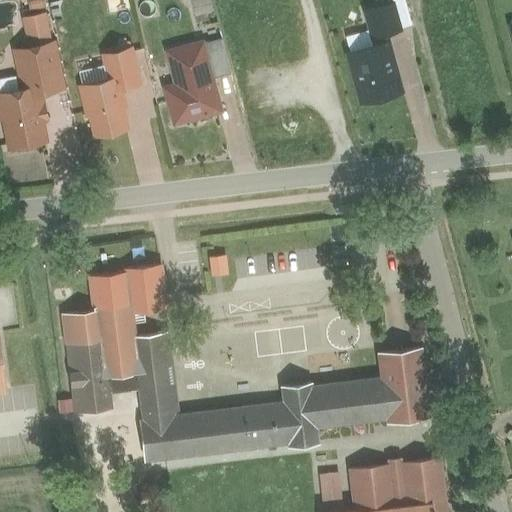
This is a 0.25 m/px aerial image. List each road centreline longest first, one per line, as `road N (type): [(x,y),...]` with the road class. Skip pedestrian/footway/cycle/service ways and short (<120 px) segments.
road 1 (secondary): [(0,210),(414,163)]
road 2 (unclassified): [(414,163),(500,511)]
